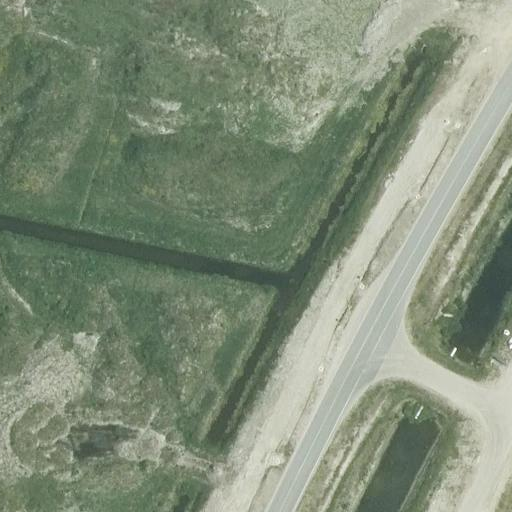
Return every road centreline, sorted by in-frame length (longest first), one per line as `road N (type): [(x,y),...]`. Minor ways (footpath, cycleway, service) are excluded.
road 1 (tertiary): [(511,78),(364,340),(280,511)]
road 2 (track): [(364,340),(511,420)]
